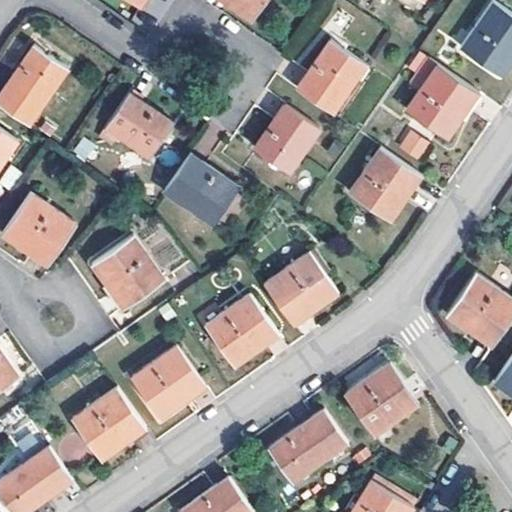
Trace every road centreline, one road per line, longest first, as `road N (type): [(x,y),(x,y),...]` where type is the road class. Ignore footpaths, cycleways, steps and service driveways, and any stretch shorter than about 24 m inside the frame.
road 1 (residential): [(96,511),(396,298)]
road 2 (residential): [(147,60),(215,107),(238,99),(259,70),(257,48),(199,9),(180,15)]
road 3 (residential): [(396,298),(511,135)]
road 4 (residential): [(21,319),(50,351),(74,345),(87,327),(70,287),(51,284),(26,299)]
road 5 (residential): [(396,298),(486,431)]
